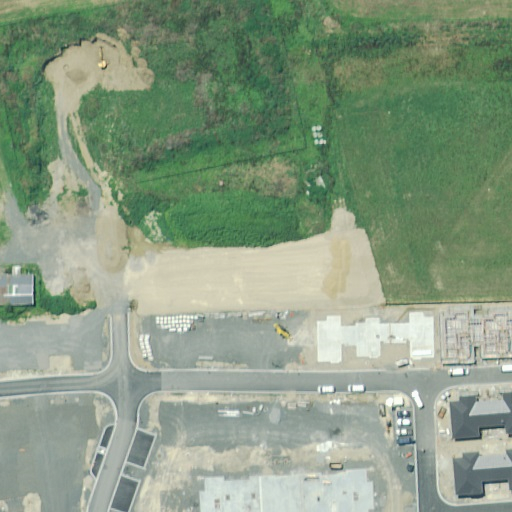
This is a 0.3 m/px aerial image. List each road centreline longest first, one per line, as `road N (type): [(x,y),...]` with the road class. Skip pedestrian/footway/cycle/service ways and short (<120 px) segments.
road 1 (residential): [(123,381),(425,381)]
road 2 (residential): [(97,511),(124,429),(123,381)]
road 3 (residential): [(431,511),(425,381)]
road 4 (residential): [(0,390),(123,381)]
